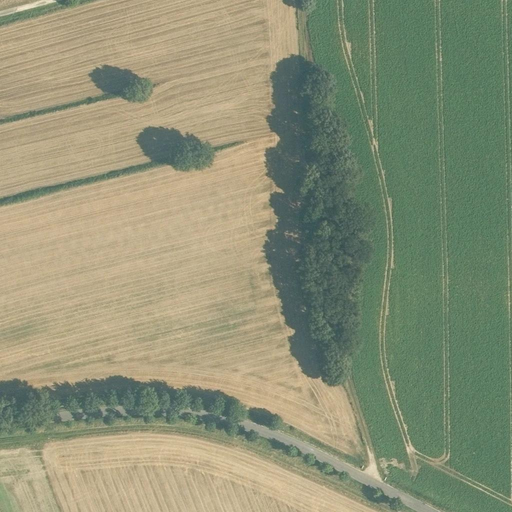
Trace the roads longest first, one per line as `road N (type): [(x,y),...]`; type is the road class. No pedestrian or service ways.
road 1 (track): [(372,482),(344,356),(301,0)]
road 2 (tertiary): [(0,422),(103,410),(199,412),(290,442),(428,511)]
road 3 (track): [(393,511),(237,443),(176,428),(0,441)]
